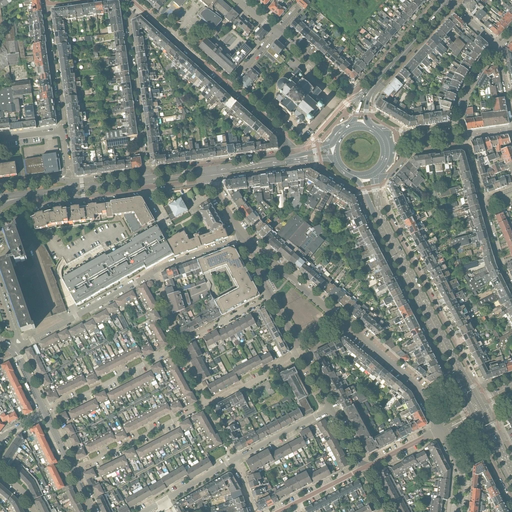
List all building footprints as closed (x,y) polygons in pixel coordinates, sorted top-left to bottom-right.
[(6,0),(5,0),(0,4),(1,7),(1,9),(9,4),(6,0)] [(160,0),(153,7),(158,11),(166,2),(165,2),(167,0),(166,0),(160,0)] [(225,18),(232,10),(220,0),(175,0),(174,2),(179,8),(186,0),(198,0),(208,8),(207,9),(206,9),(205,9),(204,9),(203,9),(202,10),(198,14),(198,15),(198,16),(198,17),(213,29),(214,29),(215,29),(220,23),(225,18)] [(274,13),(282,4),(279,2),(280,0),(275,0),(276,0),(276,1),(269,9),(274,13)] [(305,10),(310,4),(306,0),(297,0),(297,1),(296,2),(305,10)] [(414,14),(418,9),(411,3),(408,7),(404,3),(406,0),(400,0),(400,1),(403,4),(414,14)] [(418,9),(422,4),(418,0),(408,0),(411,3),(418,9)] [(476,10),(477,9),(467,0),(466,0),(463,4),(463,7),(473,16),(477,11),(476,10)] [(481,10),(481,11),(484,8),(480,5),(479,4),(478,3),(481,1),(480,0),(467,0),(477,9),(478,8),(481,10)] [(112,12),(120,11),(119,3),(117,2),(108,3),(109,9),(112,9),(112,12)] [(286,10),(287,11),(292,7),(288,3),(286,5),(284,7),(282,4),(274,13),(279,18),(286,10)] [(511,17),(511,11),(504,3),(502,5),(507,10),(505,11),(511,17)] [(90,17),(97,16),(95,4),(88,5),(90,17)] [(104,15),(104,14),(102,4),(95,4),(97,16),(104,15)] [(409,18),(414,14),(403,4),(399,9),(400,10),(409,18)] [(84,18),(90,17),(88,5),(82,6),(84,18)] [(84,18),(82,6),(75,7),(76,19),(84,18)] [(69,20),(76,19),(75,7),(68,8),(69,20)] [(507,27),(511,23),(499,12),(494,8),(493,7),(491,9),(497,15),(497,14),(500,17),(499,19),(507,27)] [(66,20),(69,20),(68,8),(61,9),(62,18),(63,19),(66,19),(66,20)] [(61,18),(62,18),(61,9),(56,10),(51,10),(52,12),(53,21),(57,20),(62,19),(61,18)] [(234,23),(238,19),(237,18),(239,16),(232,10),(225,18),(230,23),(230,22),(232,24),(233,22),(234,23)] [(405,23),(409,18),(400,10),(398,12),(397,11),(394,14),(396,15),(405,23)] [(479,22),(483,18),(486,15),(481,11),(481,10),(474,17),(479,22)] [(511,23),(511,21),(511,17),(505,11),(503,12),(501,10),(499,12),(511,23)] [(110,20),(121,18),(120,11),(112,12),(108,13),(109,20),(110,20)] [(30,20),(43,18),(42,12),(31,13),(29,13),(30,20)] [(401,28),(405,23),(396,15),(394,18),(389,13),(387,16),(390,19),(401,28)] [(504,30),(507,27),(499,19),(495,16),(493,14),(491,15),(494,17),(493,18),(498,22),(497,24),(504,30)] [(291,26),(295,30),(304,21),(306,18),(304,16),(302,18),(299,16),(291,26)] [(451,17),(462,28),(463,28),(465,25),(455,16),(452,16),(451,17)] [(461,30),(462,28),(451,17),(448,21),(455,27),(457,26),(459,28),(461,30)] [(111,27),(122,26),(121,18),(110,20),(110,22),(111,27)] [(142,30),(143,28),(148,24),(142,18),(139,18),(136,20),(142,30)] [(396,33),(401,28),(390,19),(388,21),(386,18),(383,21),(396,32),(396,33)] [(243,31),(244,32),(250,24),(244,19),(242,21),(241,20),(240,21),(238,19),(234,23),(233,22),(232,24),(229,27),(232,29),(234,31),(235,30),(233,28),(236,25),(237,26),(242,30),(242,29),(244,30),(243,31)] [(147,40),(146,37),(143,37),(143,34),(142,34),(139,34),(139,32),(140,32),(139,31),(142,30),(136,20),(132,22),(134,42),(143,41),(147,40)] [(396,33),(396,32),(383,21),(382,20),(380,23),(385,27),(383,29),(383,30),(392,38),(396,33)] [(295,30),(300,34),(311,23),(308,21),(306,23),(304,21),(295,30)] [(305,39),(316,26),(314,24),(312,21),(311,23),(300,34),(305,39)] [(462,42),(465,37),(458,30),(455,27),(448,21),(443,26),(453,35),(455,33),(458,35),(459,37),(458,39),(462,42)] [(500,34),(504,30),(497,24),(495,22),(493,24),(494,25),(493,26),(496,29),(500,34)] [(4,30),(5,43),(9,66),(21,65),(20,64),(26,63),(25,58),(24,49),(26,49),(26,46),(24,47),(23,40),(15,41),(14,28),(13,23),(8,27),(4,30)] [(31,33),(44,31),(43,24),(30,26),(31,33)] [(144,33),(147,35),(153,29),(148,24),(143,28),(145,29),(146,30),(144,32),(144,33)] [(252,33),(251,33),(255,29),(250,24),(244,32),(246,34),(245,35),(245,34),(244,35),(248,38),(248,37),(252,33)] [(500,34),(496,29),(493,26),(491,24),(487,28),(492,33),(496,36),(498,36),(500,34)] [(310,43),(315,47),(326,35),(324,33),(325,32),(322,29),(320,28),(317,25),(316,26),(305,39),(310,43)] [(112,34),(123,32),(122,26),(111,27),(112,34)] [(452,36),(453,35),(443,26),(439,30),(449,40),(450,38),(448,35),(449,33),(452,36)] [(254,42),(258,45),(262,41),(265,36),(268,33),(262,28),(260,30),(258,28),(255,32),(256,33),(254,35),(257,38),(256,39),(257,41),(256,40),(254,42)] [(149,37),(154,41),(160,34),(153,29),(147,35),(146,37),(147,40),(149,37)] [(383,47),(388,43),(381,36),(380,36),(374,30),(372,33),(376,37),(374,39),(383,47)] [(388,43),(392,38),(383,30),(381,32),(379,30),(377,32),(381,36),(388,43)] [(434,35),(442,42),(447,47),(453,53),(451,55),(457,58),(459,55),(461,52),(456,49),(457,48),(453,44),(450,41),(449,40),(439,30),(434,35)] [(56,40),(67,38),(66,32),(65,32),(55,33),(56,40)] [(112,34),(100,35),(101,38),(114,37),(115,42),(124,41),(123,32),(112,34)] [(155,46),(157,48),(165,39),(160,34),(154,41),(153,42),(152,43),(155,46)] [(466,36),(470,40),(483,53),(488,48),(488,45),(478,37),(476,40),(474,39),(471,36),(468,34),(466,36)] [(320,52),(327,43),(325,41),(326,40),(326,41),(329,38),(326,35),(315,47),(320,52)] [(430,40),(444,54),(447,51),(440,45),(442,42),(434,35),(430,40)] [(461,52),(465,46),(466,46),(469,42),(470,40),(466,36),(465,37),(462,42),(458,39),(457,39),(453,44),(457,48),(456,49),(461,52)] [(56,46),(68,44),(68,40),(70,39),(69,38),(68,38),(67,38),(56,40),(56,46)] [(379,52),(383,47),(374,39),(373,38),(369,43),(379,52)] [(162,48),(164,50),(170,44),(165,39),(157,48),(156,49),(159,52),(160,50),(162,48)] [(199,48),(207,55),(214,47),(206,39),(199,48)] [(324,56),(331,49),(332,47),(330,46),(331,45),(330,44),(332,42),(330,40),(327,43),(320,52),(324,56)] [(374,57),(379,52),(369,43),(365,40),(363,42),(367,47),(365,49),(366,50),(374,57)] [(442,56),(444,54),(430,40),(426,45),(435,54),(437,55),(438,53),(442,56)] [(479,57),(483,53),(470,40),(469,42),(466,46),(472,51),(479,57)] [(112,49),(125,47),(124,41),(115,42),(110,43),(110,46),(110,47),(107,47),(108,50),(112,49)] [(222,69),(230,76),(239,66),(249,54),(254,49),(246,41),(240,48),(241,48),(231,59),(222,69)] [(284,61),(284,59),(285,58),(280,54),(285,49),(277,41),(267,53),(269,55),(277,62),(277,61),(280,64),(281,64),(284,61)] [(9,66),(5,43),(0,45),(0,69),(1,71),(4,69),(9,66)] [(33,52),(46,50),(46,47),(47,46),(46,43),(35,45),(32,45),(33,52)] [(58,53),(71,51),(71,47),(69,47),(69,44),(68,44),(56,46),(57,49),(58,50),(58,53)] [(165,53),(168,55),(175,48),(170,44),(164,50),(166,52),(165,53)] [(222,69),(231,59),(227,55),(226,57),(222,53),(222,52),(222,51),(222,50),(216,45),(214,47),(207,55),(222,69)] [(370,62),(374,57),(366,50),(364,52),(361,49),(357,45),(355,48),(357,50),(358,51),(359,52),(362,54),(370,62)] [(421,50),(430,59),(435,63),(438,61),(436,59),(433,57),(435,54),(426,45),(421,50)] [(136,54),(145,53),(145,50),(149,49),(148,46),(146,46),(144,47),(135,48),(136,54)] [(475,63),(479,57),(472,51),(466,46),(465,46),(461,52),(462,53),(463,54),(475,63)] [(169,59),(171,61),(179,52),(175,48),(168,55),(166,57),(169,59)] [(329,60),(338,51),(335,49),(333,51),(331,49),(324,56),(329,60)] [(334,65),(341,58),(338,56),(342,52),(339,49),(338,51),(329,60),(334,65)] [(34,62),(47,60),(47,57),(48,56),(48,55),(47,54),(46,50),(33,52),(34,62)] [(428,62),(430,59),(421,50),(417,55),(429,66),(431,64),(428,62)] [(59,60),(71,58),(70,55),(72,55),(71,51),(58,53),(59,56),(58,57),(58,59),(59,60)] [(174,66),(174,67),(184,56),(179,52),(171,61),(173,64),(172,65),(174,66)] [(113,58),(108,58),(108,62),(127,60),(126,53),(113,55),(113,58)] [(366,67),(370,62),(362,54),(360,56),(359,55),(356,58),(357,59),(366,67)] [(471,68),(475,63),(463,54),(461,56),(464,59),(463,62),(471,68)] [(427,68),(429,66),(417,55),(412,60),(422,69),(425,67),(427,68)] [(178,68),(180,70),(189,61),(184,56),(174,67),(177,69),(178,68)] [(334,65),(339,69),(347,61),(348,59),(346,57),(345,58),(342,56),(341,58),(334,65)] [(60,67),(73,65),(73,61),(71,61),(71,58),(59,60),(60,61),(59,62),(59,63),(60,64),(60,67)] [(344,73),(349,68),(350,66),(353,63),(353,59),(350,63),(347,61),(339,69),(344,73)] [(362,71),(366,67),(357,59),(354,61),(356,63),(354,64),(355,65),(362,71)] [(37,69),(49,67),(48,67),(49,66),(49,64),(48,63),(47,60),(34,62),(35,66),(36,66),(37,69)] [(419,71),(422,69),(412,60),(408,65),(421,78),(424,75),(419,71)] [(468,72),(471,68),(463,62),(461,61),(460,63),(456,60),(454,63),(468,72)] [(183,77),(184,76),(194,65),(189,61),(180,70),(176,75),(178,77),(180,75),(183,77)] [(464,79),(468,72),(454,63),(453,62),(451,65),(456,68),(454,70),(452,68),(450,71),(453,73),(464,79)] [(139,73),(150,71),(149,68),(150,68),(155,67),(154,64),(147,65),(138,66),(139,73)] [(61,74),(73,72),(72,69),(74,69),(73,65),(60,67),(61,70),(60,71),(60,72),(61,73),(61,74)] [(190,80),(193,75),(199,69),(194,65),(184,76),(187,78),(186,79),(188,81),(189,82),(190,80)] [(358,76),(362,71),(355,65),(351,70),(354,73),(358,76)] [(423,79),(421,78),(408,65),(403,70),(412,78),(413,79),(415,76),(418,78),(420,81),(423,79)] [(114,74),(129,72),(128,66),(114,67),(111,68),(112,70),(112,74),(114,74)] [(38,77),(50,74),(49,74),(50,73),(50,71),(49,70),(49,67),(37,69),(35,69),(36,73),(37,73),(38,77)] [(302,73),(297,68),(292,74),(293,76),(289,81),(290,82),(289,83),(287,81),(285,80),(283,80),(281,80),(280,81),(279,82),(278,82),(277,84),(277,85),(277,87),(277,89),(278,90),(279,91),(281,93),(280,94),(279,93),(278,93),(278,94),(277,94),(276,95),(276,96),(276,97),(276,98),(276,99),(277,99),(276,99),(281,104),(279,106),(283,109),(282,110),(283,111),(284,111),(285,112),(285,113),(287,114),(288,113),(291,116),(293,115),(297,118),(296,120),(296,121),(296,122),(297,124),(298,124),(300,124),(301,124),(302,123),(303,124),(303,123),(305,125),(307,123),(310,125),(314,120),(313,119),(314,118),(314,117),(317,113),(318,113),(319,112),(320,113),(324,108),(322,107),(324,104),(322,102),(323,102),(317,97),(321,92),(315,87),(313,90),(310,88),(311,87),(310,87),(310,85),(309,84),(308,84),(307,84),(306,83),(306,84),(303,81),(305,79),(302,76),(302,75),(301,74),(302,73)] [(354,73),(351,70),(349,68),(344,73),(349,78),(351,80),(351,82),(351,83),(353,83),(354,83),(355,81),(354,80),(358,76),(354,73)] [(483,75),(490,80),(495,77),(498,74),(497,68),(496,68),(491,69),(489,72),(485,72),(483,75)] [(191,83),(193,84),(203,73),(199,69),(193,75),(195,77),(191,82),(191,83)] [(259,75),(257,73),(252,69),(245,76),(253,83),(259,75)] [(410,80),(412,78),(403,70),(399,75),(411,86),(414,83),(410,80)] [(62,80),(75,79),(75,75),(73,75),(73,72),(61,74),(62,74),(61,75),(61,77),(62,78),(62,80)] [(198,84),(200,85),(208,77),(203,73),(193,84),(196,87),(198,84)] [(461,85),(464,79),(453,73),(451,76),(448,74),(446,78),(449,79),(461,85)] [(489,87),(494,87),(495,92),(502,91),(501,83),(499,74),(498,74),(495,77),(490,80),(488,82),(489,87)] [(414,88),(411,86),(399,75),(394,80),(402,87),(402,88),(403,87),(404,89),(406,86),(411,91),(414,88)] [(491,102),(491,100),(489,87),(488,82),(490,80),(483,75),(479,81),(475,88),(478,89),(481,111),(488,109),(487,103),(491,102)] [(140,85),(152,83),(152,81),(157,80),(156,76),(140,79),(140,85)] [(253,85),(251,84),(253,83),(245,76),(239,84),(246,90),(248,88),(249,89),(253,85)] [(199,90),(202,93),(212,81),(208,77),(200,85),(200,86),(195,91),(196,92),(199,90)] [(114,79),(109,80),(110,86),(116,85),(130,83),(129,78),(114,79)] [(442,84),(458,91),(461,85),(449,79),(448,82),(442,80),(441,83),(442,84)] [(394,80),(389,86),(397,93),(402,87),(394,80)] [(12,88),(15,113),(19,113),(20,113),(19,100),(23,99),(25,99),(25,96),(32,95),(30,81),(16,83),(11,83),(12,88)] [(200,95),(204,98),(216,85),(212,81),(202,93),(200,95)] [(64,92),(76,90),(76,87),(81,87),(84,86),(84,82),(81,83),(63,85),(63,88),(63,89),(63,90),(64,91),(64,92)] [(141,90),(150,89),(154,88),(154,84),(157,84),(156,82),(152,83),(140,85),(141,90)] [(456,97),(458,91),(442,84),(441,86),(442,86),(441,91),(444,92),(456,97)] [(213,95),(215,97),(221,89),(216,85),(204,98),(207,101),(213,95)] [(381,96),(387,100),(390,96),(392,98),(397,93),(389,86),(385,91),(382,95),(381,96)] [(34,96),(52,93),(52,90),(53,89),(52,88),(51,87),(40,88),(39,88),(39,92),(38,92),(34,92),(34,93),(34,96)] [(8,114),(15,113),(12,88),(4,89),(0,91),(0,130),(5,130),(10,129),(8,114)] [(215,102),(218,105),(227,94),(221,89),(215,97),(209,104),(212,106),(215,102)] [(65,98),(77,97),(76,90),(64,92),(64,95),(64,96),(64,97),(65,98)] [(438,98),(454,103),(456,97),(444,92),(443,96),(438,94),(437,97),(438,98)] [(44,102),(53,101),(53,97),(54,96),(53,94),(52,94),(52,93),(34,96),(39,95),(40,102),(44,102)] [(154,98),(159,98),(159,94),(142,97),(143,103),(155,101),(154,98)] [(222,109),(224,107),(231,99),(227,94),(218,105),(220,107),(222,109)] [(423,127),(430,126),(426,102),(425,103),(424,95),(419,96),(421,108),(423,127)] [(387,100),(381,96),(375,106),(376,109),(379,111),(384,114),(391,103),(390,103),(390,102),(387,100)] [(66,106),(78,105),(79,104),(78,97),(77,97),(65,98),(65,99),(64,100),(64,101),(66,102),(66,106)] [(436,125),(434,109),(434,106),(433,106),(432,97),(426,97),(426,102),(430,126),(436,125)] [(439,107),(442,124),(447,123),(450,121),(451,112),(454,103),(438,98),(439,105),(439,107)] [(496,113),(506,112),(505,103),(504,98),(497,100),(491,100),(491,102),(492,105),(493,112),(493,113),(496,113)] [(222,114),(225,116),(237,103),(231,99),(224,107),(226,109),(222,114)] [(384,114),(388,117),(396,105),(398,102),(395,100),(393,104),(391,103),(384,114)] [(45,108),(54,107),(54,103),(55,102),(54,101),(53,101),(44,102),(44,104),(40,105),(40,107),(37,107),(38,109),(45,108)] [(144,109),(157,107),(157,104),(157,101),(155,101),(143,103),(144,109)] [(408,129),(410,129),(417,128),(414,109),(413,101),(409,108),(407,112),(400,124),(408,129)] [(112,111),(134,108),(133,102),(120,103),(120,107),(118,107),(114,107),(114,109),(112,109),(112,111)] [(234,118),(236,115),(242,108),(237,103),(225,116),(223,118),(226,121),(232,114),(234,116),(233,117),(234,118)] [(400,124),(407,112),(404,110),(407,105),(406,104),(405,103),(403,105),(394,120),(400,124)] [(35,121),(33,104),(32,104),(31,105),(31,107),(24,108),(26,123),(20,123),(21,130),(36,128),(35,121)] [(388,117),(394,120),(403,105),(400,104),(398,107),(396,105),(388,117)] [(67,113),(80,111),(83,111),(83,109),(80,109),(80,107),(78,108),(78,105),(66,106),(65,107),(65,109),(67,109),(67,113)] [(42,116),(55,114),(55,110),(56,109),(55,108),(54,107),(45,108),(45,111),(41,112),(41,114),(38,114),(39,116),(42,116)] [(436,125),(442,124),(439,107),(436,107),(436,109),(434,109),(436,125)] [(122,116),(134,115),(134,108),(112,111),(112,113),(116,113),(116,115),(122,114),(122,116)] [(231,125),(234,127),(248,113),(242,108),(236,115),(238,118),(232,124),(231,125)] [(417,128),(423,127),(421,108),(418,108),(414,109),(417,128)] [(467,131),(476,129),(473,118),(472,108),(467,108),(465,115),(464,120),(467,131)] [(476,129),(483,128),(481,114),(478,115),(478,118),(475,118),(475,114),(476,114),(476,108),(475,108),(473,108),(472,108),(473,118),(476,129)] [(506,112),(496,113),(493,113),(493,112),(490,112),(490,109),(488,109),(481,111),(481,114),(483,128),(493,126),(498,126),(508,125),(509,123),(508,118),(506,112)] [(68,120),(86,117),(88,117),(87,113),(85,113),(86,113),(80,114),(80,111),(67,113),(66,114),(66,116),(68,116),(68,120)] [(20,123),(19,113),(15,113),(8,114),(10,129),(10,131),(21,130),(20,123)] [(242,124),(244,127),(252,117),(248,113),(234,127),(237,130),(238,129),(242,124)] [(117,124),(135,122),(134,115),(122,116),(122,120),(116,120),(117,122),(117,124)] [(69,127),(83,125),(83,122),(87,121),(86,117),(68,120),(69,123),(68,124),(68,126),(69,126),(69,127)] [(246,135),(252,129),(258,122),(252,117),(244,127),(247,129),(243,133),(246,135)] [(253,138),(257,134),(263,127),(258,122),(252,129),(254,131),(250,135),(251,136),(252,137),(253,138)] [(70,133),(82,131),(82,129),(83,128),(83,125),(69,127),(70,130),(69,131),(69,132),(70,133)] [(259,142),(259,141),(268,131),(263,127),(257,134),(259,136),(256,140),(259,142)] [(105,132),(106,140),(129,137),(137,136),(136,128),(125,130),(105,132)] [(71,140),(84,138),(83,131),(82,131),(70,133),(70,136),(70,137),(70,139),(71,139),(71,140)] [(233,138),(232,131),(228,131),(229,144),(226,144),(228,156),(235,155),(233,138)] [(267,142),(268,141),(273,136),(268,131),(259,141),(261,143),(263,140),(267,142)] [(255,152),(254,144),(254,143),(253,143),(253,138),(249,137),(249,136),(246,135),(246,138),(248,153),(255,152)] [(266,151),(278,149),(277,139),(273,136),(268,141),(269,142),(270,145),(265,146),(266,151)] [(508,148),(511,147),(510,144),(510,142),(508,136),(500,137),(503,146),(507,145),(508,148)] [(149,146),(161,144),(163,144),(162,140),(160,141),(159,137),(148,139),(149,146)] [(235,155),(241,154),(240,144),(239,137),(233,138),(235,155)] [(492,148),(496,148),(496,147),(498,147),(496,137),(488,139),(492,148)] [(71,147),(87,145),(87,141),(85,141),(85,138),(84,138),(71,140),(71,143),(71,144),(71,147)] [(127,138),(106,140),(107,147),(128,144),(127,138)] [(241,154),(248,153),(246,138),(242,138),(243,143),(240,144),(241,154)] [(197,160),(196,151),(194,151),(192,139),(188,140),(189,143),(188,143),(189,145),(191,161),(197,160)] [(486,157),(487,157),(489,162),(496,159),(494,155),(492,148),(488,139),(481,140),(486,157)] [(197,160),(203,160),(202,150),(199,150),(198,140),(194,141),(196,151),(197,160)] [(490,166),(489,162),(487,157),(486,157),(481,140),(476,141),(481,159),(484,166),(488,165),(489,168),(491,167),(490,166)] [(479,160),(481,159),(476,141),(471,142),(474,155),(477,154),(479,160)] [(255,152),(266,151),(265,146),(261,146),(261,143),(254,144),(255,152)] [(150,156),(159,155),(160,155),(159,152),(163,152),(162,148),(161,148),(161,144),(149,146),(150,156)] [(72,154),(82,152),(84,152),(83,149),(88,148),(87,145),(71,147),(72,154)] [(503,161),(511,158),(511,147),(508,148),(501,150),(501,151),(497,153),(494,155),(496,159),(489,162),(490,166),(502,162),(503,161)] [(174,164),(172,151),(171,148),(168,148),(168,153),(165,154),(165,156),(166,165),(174,164)] [(111,172),(117,171),(115,156),(114,150),(107,151),(109,162),(111,172)] [(458,169),(467,167),(464,154),(461,152),(456,153),(457,162),(458,166),(458,169)] [(450,153),(443,154),(445,164),(446,178),(451,177),(450,172),(449,171),(449,168),(452,168),(452,167),(450,153)] [(443,154),(437,155),(430,156),(432,166),(435,166),(436,173),(436,175),(439,175),(440,178),(442,177),(442,175),(443,175),(443,172),(442,165),(445,164),(443,154)] [(27,175),(44,173),(61,170),(59,155),(42,157),(25,160),(27,175)] [(130,159),(132,169),(140,168),(141,166),(140,155),(135,155),(136,158),(130,159)] [(150,156),(151,162),(151,165),(153,166),(161,165),(166,165),(165,156),(159,157),(159,155),(150,156)] [(117,171),(126,170),(124,162),(119,162),(118,160),(118,156),(115,156),(117,171)] [(433,173),(432,166),(430,156),(424,157),(425,167),(429,167),(429,173),(433,173)] [(83,164),(90,163),(89,157),(84,158),(73,160),(74,166),(83,164)] [(426,169),(425,167),(424,157),(414,158),(413,158),(412,159),(409,163),(417,171),(420,168),(422,168),(422,170),(426,169)] [(488,170),(486,170),(487,174),(490,180),(495,179),(496,179),(494,175),(499,173),(501,172),(502,172),(509,169),(511,175),(511,174),(511,158),(503,161),(504,163),(503,163),(504,165),(503,166),(502,162),(498,163),(490,166),(491,167),(491,168),(488,170)] [(479,160),(476,161),(480,176),(487,174),(486,170),(485,169),(484,166),(481,159),(479,160)] [(104,173),(111,172),(109,162),(106,163),(105,160),(102,161),(104,173)] [(84,176),(91,175),(90,166),(90,163),(83,164),(84,176)] [(404,168),(421,184),(424,180),(421,178),(423,176),(417,171),(409,163),(404,168)] [(78,177),(84,176),(83,164),(74,166),(75,175),(78,177)] [(0,177),(17,176),(16,165),(0,167),(0,177)] [(460,176),(469,173),(467,167),(458,169),(459,171),(452,172),(453,177),(460,176)] [(417,188),(421,184),(404,168),(402,170),(400,172),(417,188)] [(310,170),(304,171),(304,182),(303,190),(307,184),(314,172),(310,170)] [(304,171),(296,172),(299,189),(300,189),(300,194),(303,194),(303,190),(304,182),(304,171)] [(286,173),(288,182),(289,187),(292,210),(300,208),(303,203),(301,202),(299,189),(296,172),(286,173)] [(306,191),(309,193),(320,175),(314,172),(307,184),(309,185),(306,191)] [(395,177),(405,186),(407,188),(410,184),(411,185),(411,187),(423,198),(426,197),(417,188),(400,172),(396,176),(395,177)] [(461,182),(471,180),(469,173),(460,176),(461,182)] [(279,191),(282,191),(280,174),(274,175),(275,185),(278,185),(279,191)] [(495,191),(490,180),(487,174),(480,176),(482,183),(485,194),(495,191)] [(267,176),(270,193),(270,194),(273,194),(273,191),(272,186),(275,185),(274,175),(267,176)] [(314,209),(321,198),(331,182),(320,175),(309,193),(303,203),(307,205),(308,205),(310,206),(309,206),(314,209)] [(267,176),(259,177),(261,194),(262,202),(271,201),(270,194),(270,193),(267,176)] [(507,186),(507,185),(504,177),(504,176),(503,177),(501,177),(497,178),(498,181),(500,189),(507,186)] [(259,177),(252,178),(253,188),(253,189),(254,195),(256,198),(258,203),(262,202),(261,194),(259,177)] [(403,188),(405,186),(395,177),(391,182),(398,188),(403,194),(406,191),(403,188)] [(242,190),(247,189),(246,179),(235,180),(237,190),(237,194),(239,193),(242,192),(242,190)] [(495,191),(500,189),(498,181),(495,182),(495,179),(490,180),(495,191)] [(237,194),(237,190),(235,180),(231,181),(225,182),(224,185),(227,192),(231,197),(237,194)] [(442,198),(452,195),(474,189),(471,180),(461,182),(463,189),(459,189),(459,186),(439,192),(440,192),(434,194),(433,191),(431,192),(431,193),(431,192),(434,200),(442,198)] [(323,209),(326,204),(337,186),(331,182),(321,198),(323,199),(317,210),(319,211),(321,212),(323,209)] [(389,191),(391,194),(398,191),(396,188),(398,188),(391,182),(387,186),(387,189),(389,191)] [(333,205),(342,189),(337,186),(326,204),(331,207),(333,205)] [(337,205),(339,207),(348,192),(342,189),(333,205),(335,206),(336,205),(337,205)] [(461,199),(475,195),(474,189),(452,195),(453,199),(461,197),(461,199)] [(398,190),(398,191),(391,194),(392,196),(391,197),(392,197),(394,200),(401,197),(402,196),(402,195),(401,194),(400,194),(398,190)] [(345,210),(348,204),(353,196),(348,192),(339,207),(342,208),(344,210),(345,210)] [(234,203),(242,198),(239,193),(237,194),(231,197),(234,203)] [(398,210),(407,205),(411,204),(408,197),(407,198),(405,195),(403,196),(402,196),(401,197),(394,200),(396,205),(398,210)] [(478,206),(477,202),(475,195),(465,198),(445,204),(448,213),(463,209),(463,210),(478,206)] [(349,208),(358,205),(355,197),(353,196),(348,204),(349,208)] [(234,203),(238,209),(248,203),(244,197),(242,198),(234,203)] [(113,218),(113,216),(124,215),(134,233),(155,221),(155,220),(154,213),(150,213),(147,208),(142,199),(140,198),(115,202),(111,202),(111,204),(108,204),(108,203),(105,203),(105,205),(106,214),(107,219),(113,218)] [(170,215),(168,216),(171,221),(188,211),(181,199),(168,206),(169,206),(166,208),(170,215)] [(200,211),(211,205),(208,201),(199,206),(199,207),(198,208),(200,211)] [(250,225),(263,213),(270,208),(266,204),(262,202),(258,203),(257,203),(260,207),(254,212),(245,219),(250,225)] [(238,209),(242,215),(250,208),(252,207),(249,203),(248,203),(238,209)] [(102,215),(106,214),(105,205),(97,206),(96,204),(88,205),(88,207),(84,208),(85,219),(90,218),(90,221),(95,220),(94,216),(102,215)] [(215,231),(222,227),(223,227),(211,205),(200,211),(199,212),(211,233),(215,231)] [(346,216),(360,211),(358,205),(349,208),(346,209),(348,212),(345,213),(346,216)] [(401,216),(413,210),(412,208),(410,209),(407,205),(398,210),(401,216)] [(466,215),(480,211),(478,206),(463,210),(460,211),(461,212),(461,213),(465,212),(466,215)] [(81,220),(85,219),(84,208),(79,208),(79,207),(71,208),(71,209),(67,210),(68,221),(73,221),(73,223),(81,222),(81,220)] [(242,215),(245,219),(254,212),(250,208),(242,215)] [(64,222),(68,221),(67,210),(62,211),(62,209),(53,210),(54,212),(48,212),(51,224),(55,223),(56,225),(64,224),(64,222)] [(404,223),(416,216),(415,213),(413,210),(401,216),(404,223)] [(494,214),(497,220),(510,214),(510,212),(507,213),(507,212),(506,213),(505,210),(502,211),(494,214)] [(351,222),(363,217),(360,211),(346,216),(346,219),(349,218),(351,222)] [(469,222),(482,218),(480,211),(466,215),(465,216),(467,222),(469,222)] [(47,225),(51,224),(48,212),(43,214),(43,213),(35,216),(35,217),(31,219),(35,230),(39,228),(40,230),(41,230),(48,227),(47,225)] [(407,229),(416,225),(427,219),(423,212),(416,216),(404,223),(407,229)] [(254,230),(263,222),(261,220),(266,216),(263,213),(250,225),(254,230)] [(498,224),(506,221),(506,219),(509,217),(511,216),(510,214),(497,220),(498,224)] [(267,244),(273,249),(300,218),(296,215),(292,218),(277,234),(267,244)] [(350,233),(367,225),(363,217),(351,222),(353,228),(349,230),(350,233)] [(273,249),(277,253),(304,222),(300,218),(273,249)] [(471,228),(483,225),(482,218),(469,222),(470,228),(471,228)] [(254,230),(259,235),(270,224),(271,223),(269,220),(264,223),(263,222),(254,230)] [(277,253),(283,257),(309,226),(304,222),(277,253)] [(146,270),(160,262),(173,255),(166,242),(157,226),(156,226),(155,223),(130,237),(130,236),(125,238),(126,239),(118,244),(118,243),(113,245),(114,246),(106,251),(105,250),(100,252),(103,256),(62,280),(77,306),(144,267),(146,270)] [(502,234),(511,230),(510,228),(511,226),(511,223),(500,229),(502,234)] [(259,235),(263,240),(272,231),(273,230),(270,228),(272,227),(270,224),(259,235)] [(32,326),(15,277),(12,268),(17,266),(16,263),(21,262),(22,263),(27,261),(25,254),(24,254),(18,237),(19,237),(20,238),(24,236),(20,226),(17,227),(16,225),(14,226),(15,228),(5,232),(14,258),(9,260),(9,259),(0,262),(0,266),(23,332),(32,329),(33,330),(35,329),(34,325),(32,326)] [(356,233),(357,236),(369,231),(367,225),(350,233),(349,233),(350,236),(356,233)] [(411,236),(423,230),(424,229),(425,228),(423,225),(421,226),(421,225),(418,227),(416,225),(407,229),(411,236)] [(473,235),(485,232),(483,225),(471,228),(472,231),(473,235)] [(283,257),(288,262),(315,231),(312,229),(309,226),(283,257)] [(312,229),(315,231),(320,235),(323,234),(320,226),(312,229)] [(192,250),(209,244),(219,240),(228,237),(225,230),(224,230),(222,227),(215,231),(211,233),(206,235),(201,237),(200,234),(194,236),(195,239),(189,241),(188,239),(184,232),(167,241),(168,242),(166,242),(173,255),(174,254),(175,257),(192,250)] [(414,242),(425,236),(426,236),(425,235),(425,234),(423,230),(411,236),(414,242)] [(263,240),(267,244),(277,234),(275,232),(274,233),(272,231),(263,240)] [(288,262),(294,266),(320,235),(315,231),(288,262)] [(356,242),(357,244),(372,237),(369,231),(357,236),(359,240),(356,242)] [(476,243),(480,242),(488,240),(485,232),(473,235),(450,241),(453,250),(476,243)] [(299,271),(308,261),(325,240),(320,235),(294,266),(299,271)] [(417,247),(427,242),(425,239),(427,239),(425,236),(414,242),(417,247)] [(362,245),(364,249),(375,243),(372,237),(357,244),(356,245),(357,248),(362,245)] [(420,254),(432,247),(431,245),(437,241),(435,238),(427,242),(417,247),(420,254)] [(480,248),(489,245),(488,240),(480,242),(476,243),(477,245),(477,248),(480,248)] [(365,252),(361,254),(362,257),(378,249),(375,243),(364,249),(365,252)] [(482,253),(491,251),(489,245),(480,248),(481,250),(482,253)] [(424,261),(432,256),(438,253),(436,250),(434,246),(432,247),(420,254),(424,261)] [(236,309),(240,306),(245,304),(247,303),(255,299),(260,296),(257,291),(253,283),(253,282),(250,278),(248,273),(245,269),(243,264),(240,259),(240,258),(236,251),(234,247),(229,248),(221,251),(219,252),(213,254),(207,256),(202,258),(197,260),(202,275),(203,276),(208,274),(213,272),(219,270),(225,267),(226,267),(228,272),(231,276),(233,281),(236,286),(237,289),(233,292),(228,294),(223,296),(219,299),(214,301),(219,310),(222,316),(226,314),(227,314),(231,311),(236,309)] [(369,257),(370,260),(381,255),(378,249),(362,257),(360,259),(361,261),(369,257)] [(493,257),(491,251),(482,253),(483,256),(481,257),(482,260),(493,257)] [(427,267),(443,259),(444,258),(441,254),(437,257),(438,257),(436,258),(434,259),(432,256),(424,261),(427,267)] [(367,269),(370,268),(384,261),(381,255),(370,260),(372,263),(368,265),(366,267),(367,269)] [(334,263),(337,266),(343,259),(339,256),(334,263)] [(459,266),(461,271),(468,269),(478,266),(478,264),(484,263),(485,268),(495,264),(493,257),(482,260),(477,261),(459,266)] [(430,273),(441,267),(440,265),(445,262),(443,259),(427,267),(430,273)] [(197,277),(202,275),(197,260),(192,262),(197,275),(197,277)] [(299,271),(303,274),(312,264),(308,261),(299,271)] [(377,267),(378,270),(387,266),(384,261),(370,268),(371,270),(377,267)] [(194,276),(197,275),(192,262),(187,264),(190,272),(192,272),(194,276)] [(192,276),(190,272),(187,264),(183,266),(186,274),(187,278),(188,277),(192,276)] [(307,278),(312,271),(316,267),(312,264),(303,274),(307,278)] [(465,281),(467,285),(498,270),(495,264),(485,268),(480,270),(481,273),(478,275),(465,281)] [(434,280),(446,273),(444,271),(447,269),(445,265),(441,267),(430,273),(434,280)] [(182,276),(186,274),(183,266),(176,268),(180,279),(183,278),(182,276)] [(374,276),(375,279),(390,272),(387,266),(378,270),(374,272),(375,275),(374,276)] [(175,281),(180,279),(176,268),(171,270),(175,281)] [(307,278),(311,281),(320,271),(318,269),(314,273),(312,271),(307,278)] [(172,287),(175,286),(173,282),(175,281),(171,270),(167,272),(172,287)] [(472,293),(488,284),(488,283),(492,281),(501,277),(498,270),(467,285),(472,293)] [(311,281),(315,285),(323,275),(321,274),(322,272),(320,271),(311,281)] [(169,288),(172,287),(167,272),(161,273),(164,282),(166,281),(169,288)] [(375,279),(378,284),(392,276),(390,272),(375,279)] [(437,287),(447,281),(448,281),(446,278),(450,276),(448,272),(446,273),(434,280),(437,287)] [(315,285),(319,288),(327,278),(325,276),(323,275),(315,285)] [(396,284),(396,283),(392,276),(378,284),(375,285),(379,292),(396,284)] [(501,277),(492,281),(492,283),(491,284),(492,285),(491,286),(492,288),(493,287),(503,283),(501,277)] [(323,291),(331,282),(327,278),(319,288),(323,291)] [(328,296),(329,294),(335,287),(341,281),(339,279),(335,284),(335,283),(333,285),(331,282),(323,291),(326,294),(328,296)] [(437,287),(440,293),(458,284),(456,280),(448,283),(447,281),(437,287)] [(139,294),(148,289),(152,286),(153,284),(152,282),(150,282),(138,288),(138,289),(136,291),(138,295),(139,294)] [(503,283),(493,287),(495,290),(496,290),(497,293),(506,288),(503,283)] [(379,293),(376,294),(378,297),(381,296),(382,296),(383,294),(386,293),(387,295),(399,289),(396,284),(379,292),(379,293)] [(443,298),(453,293),(452,291),(459,287),(458,284),(440,293),(443,298)] [(334,299),(340,291),(341,290),(344,287),(342,285),(339,288),(338,289),(335,287),(329,294),(332,297),(334,299)] [(167,295),(174,293),(174,291),(172,287),(169,288),(166,289),(167,295)] [(506,288),(497,293),(477,303),(480,310),(482,308),(498,300),(509,294),(506,288)] [(139,294),(142,298),(150,293),(148,289),(139,294)] [(384,304),(396,298),(402,295),(399,289),(387,295),(389,297),(383,301),(384,304)] [(136,298),(133,291),(128,294),(133,302),(137,300),(136,298)] [(339,303),(346,295),(344,293),(343,294),(340,291),(334,299),(337,301),(337,302),(339,303)] [(443,298),(446,305),(465,295),(464,295),(462,291),(454,295),(453,293),(443,298)] [(173,315),(177,314),(181,311),(183,309),(185,309),(184,308),(183,308),(183,306),(184,306),(183,302),(182,302),(181,300),(182,300),(181,295),(180,296),(179,294),(181,294),(180,293),(178,292),(174,293),(167,295),(173,315)] [(142,298),(144,303),(153,298),(150,293),(142,298)] [(344,308),(344,307),(350,300),(351,299),(349,297),(351,296),(348,293),(346,295),(339,303),(342,306),(344,308)] [(129,305),(133,302),(128,294),(124,296),(129,305)] [(498,300),(500,306),(511,300),(511,299),(509,294),(498,300)] [(222,316),(219,310),(214,301),(211,295),(206,298),(208,302),(209,304),(217,319),(222,316)] [(393,306),(396,305),(405,300),(402,295),(396,298),(384,304),(386,306),(392,303),(393,306)] [(449,310),(460,305),(459,302),(466,298),(465,295),(446,305),(449,310)] [(124,307),(129,305),(124,296),(120,298),(124,307)] [(120,310),(124,307),(120,298),(115,301),(119,307),(120,310)] [(144,303),(146,307),(155,302),(153,298),(144,303)] [(349,312),(355,304),(356,303),(354,301),(353,302),(350,300),(344,307),(347,310),(349,312)] [(396,311),(407,306),(405,300),(396,305),(393,306),(394,308),(388,311),(390,314),(396,311)] [(501,313),(511,307),(511,300),(505,304),(504,305),(505,308),(501,310),(502,312),(501,312),(501,313)] [(149,311),(154,308),(157,306),(155,302),(146,307),(149,311)] [(115,314),(120,312),(115,303),(111,306),(115,314)] [(213,321),(217,319),(209,304),(207,305),(208,309),(207,310),(213,321)] [(354,316),(360,309),(361,308),(359,306),(358,306),(355,304),(349,312),(352,314),(354,316)] [(449,310),(453,317),(468,309),(467,307),(466,305),(462,307),(460,305),(449,310)] [(111,317),(115,314),(111,306),(106,308),(111,317)] [(208,323),(213,321),(207,310),(205,311),(203,306),(200,308),(202,312),(208,323)] [(396,311),(398,317),(410,311),(407,306),(396,311)] [(260,316),(268,312),(266,308),(264,307),(257,311),(260,316)] [(506,314),(508,317),(511,314),(511,307),(501,313),(500,314),(502,317),(506,314)] [(356,320),(358,321),(365,313),(363,311),(362,311),(360,309),(354,316),(353,316),(356,319),(356,320)] [(456,324),(467,317),(466,314),(470,313),(469,311),(468,309),(453,317),(456,324)] [(110,317),(106,310),(102,313),(107,322),(111,319),(110,317)] [(149,319),(158,314),(155,310),(149,314),(147,315),(149,319)] [(359,322),(364,327),(374,313),(372,311),(368,316),(365,314),(359,322)] [(395,325),(402,322),(413,316),(410,311),(398,317),(400,319),(394,322),(395,325)] [(204,326),(208,323),(202,312),(198,314),(198,315),(204,326)] [(263,321),(271,317),(268,312),(260,316),(263,321)] [(102,324),(107,322),(102,313),(98,315),(102,324)] [(369,331),(378,322),(375,319),(377,316),(378,315),(375,313),(374,313),(364,327),(369,331)] [(151,324),(156,321),(160,319),(158,314),(149,319),(151,323),(151,324)] [(250,327),(256,324),(251,314),(243,318),(248,328),(250,331),(251,330),(250,327)] [(98,326),(102,324),(98,315),(93,318),(98,326)] [(199,328),(204,326),(198,315),(194,317),(199,328)] [(397,329),(398,331),(416,322),(413,316),(402,322),(403,325),(399,327),(400,328),(397,329)] [(195,330),(199,328),(194,317),(190,320),(195,330)] [(266,326),(274,322),(271,317),(263,321),(266,326)] [(459,330),(470,324),(468,321),(470,320),(468,317),(467,317),(456,324),(459,330)] [(243,331),(248,328),(243,318),(236,322),(242,332),(243,334),(245,334),(243,331)] [(375,336),(384,331),(380,327),(385,321),(383,318),(379,319),(378,322),(369,331),(375,336)] [(98,329),(96,326),(93,320),(88,322),(93,331),(98,329)] [(191,333),(195,330),(190,320),(185,322),(191,333)] [(147,326),(150,330),(158,326),(156,321),(151,324),(147,326)] [(187,335),(191,333),(185,322),(183,323),(182,322),(181,321),(180,321),(181,324),(187,335)] [(89,334),(93,331),(88,322),(84,325),(89,334)] [(237,334),(242,332),(236,322),(230,325),(235,335),(236,338),(238,337),(237,334)] [(267,329),(268,331),(276,327),(274,322),(266,326),(262,328),(263,332),(267,329)] [(406,331),(408,334),(419,328),(416,322),(398,331),(399,333),(401,331),(402,333),(406,331)] [(78,326),(83,335),(83,337),(84,336),(83,335),(87,333),(86,330),(82,324),(78,326)] [(187,335),(181,324),(177,326),(181,338),(187,335)] [(463,336),(473,331),(471,326),(471,325),(471,324),(470,324),(459,330),(463,336)] [(230,338),(235,335),(230,325),(223,329),(228,339),(230,342),(231,341),(230,338)] [(78,337),(83,335),(78,326),(73,328),(78,337)] [(152,335),(161,330),(158,326),(150,330),(152,335)] [(265,339),(267,338),(279,332),(276,327),(268,331),(269,333),(263,336),(265,339)] [(79,339),(78,337),(73,328),(69,331),(72,337),(75,341),(74,340),(78,337),(79,339)] [(411,336),(413,338),(422,333),(419,328),(408,334),(404,335),(406,339),(411,336)] [(223,341),(228,339),(223,329),(217,332),(216,330),(216,331),(221,341),(223,345),(225,344),(223,341)] [(72,339),(70,336),(67,330),(62,332),(67,341),(72,339)] [(152,335),(154,339),(163,334),(161,330),(152,335)] [(465,342),(477,336),(476,334),(477,333),(475,330),(473,331),(463,336),(465,342)] [(216,343),(221,341),(216,331),(209,334),(214,344),(216,347),(217,346),(216,343)] [(509,337),(511,335),(511,331),(499,338),(498,336),(495,338),(500,348),(511,342),(509,337)] [(63,344),(67,341),(62,332),(58,335),(63,344)] [(273,339),(274,341),(282,337),(279,332),(267,338),(268,341),(273,339)] [(406,344),(407,347),(424,339),(422,333),(413,338),(414,340),(412,341),(406,344)] [(61,342),(60,340),(56,334),(52,336),(57,345),(61,342)] [(157,343),(165,338),(163,334),(154,339),(157,343)] [(209,347),(214,344),(209,334),(203,338),(208,347),(207,348),(209,351),(211,350),(209,347)] [(52,347),(57,345),(52,336),(47,338),(52,347)] [(477,344),(480,343),(478,339),(479,339),(479,338),(478,336),(477,336),(465,342),(469,348),(477,344)] [(276,346),(284,342),(282,337),(274,341),(276,346)] [(48,349),(52,347),(47,338),(43,341),(48,349)] [(156,347),(158,350),(169,344),(165,338),(157,343),(158,346),(156,347)] [(344,351),(346,355),(355,345),(346,338),(345,338),(344,351)] [(414,348),(415,350),(427,344),(424,339),(407,347),(409,350),(414,348)] [(346,355),(344,351),(339,340),(333,343),(337,351),(340,350),(344,356),(346,355)] [(43,352),(48,349),(43,341),(39,343),(42,350),(43,352)] [(189,353),(199,348),(196,344),(199,342),(198,341),(196,342),(186,347),(189,353)] [(279,351),(287,347),(284,342),(276,346),(279,351)] [(149,355),(154,352),(149,343),(145,346),(149,355)] [(327,346),(334,360),(335,361),(336,360),(336,359),(337,358),(335,353),(337,351),(333,343),(327,346)] [(472,355),(483,349),(482,346),(480,343),(477,344),(469,348),(472,355)] [(415,357),(418,355),(430,349),(427,344),(415,350),(416,352),(413,354),(415,357)] [(137,357),(142,354),(137,345),(133,348),(137,357)] [(352,353),(354,355),(359,349),(355,345),(346,355),(348,357),(348,358),(352,353)] [(395,347),(390,349),(395,354),(396,353),(401,351),(398,345),(395,347)] [(145,357),(149,355),(145,346),(140,348),(145,357)] [(332,362),(334,360),(327,346),(321,349),(324,353),(326,357),(328,356),(332,362)] [(27,355),(36,351),(34,347),(25,351),(27,355)] [(193,360),(202,355),(200,350),(202,348),(202,347),(199,348),(189,353),(193,360)] [(279,351),(282,357),(289,353),(289,351),(287,347),(279,351)] [(133,359),(137,357),(133,348),(128,350),(133,359)] [(327,359),(326,357),(324,353),(321,349),(315,353),(314,355),(315,358),(318,363),(327,359)] [(355,363),(357,361),(364,353),(359,349),(354,355),(356,357),(353,361),(351,363),(354,365),(355,363)] [(416,359),(418,362),(433,355),(430,349),(418,355),(419,357),(416,359)] [(475,361),(486,355),(483,349),(472,355),(475,361)] [(129,361),(133,359),(128,350),(124,352),(129,361)] [(29,360),(31,359),(38,355),(36,351),(27,355),(29,360)] [(124,363),(129,361),(124,352),(119,354),(124,363)] [(194,367),(204,362),(201,358),(206,355),(205,353),(202,355),(193,360),(191,361),(194,367)] [(268,364),(274,361),(269,353),(264,356),(268,364)] [(359,364),(361,366),(369,357),(364,353),(357,361),(358,363),(359,364)] [(33,363),(42,359),(40,354),(38,355),(31,359),(33,363)] [(116,368),(120,366),(115,357),(113,354),(109,356),(111,359),(116,368)] [(120,366),(124,363),(119,354),(115,357),(120,366)] [(165,360),(167,365),(176,360),(174,355),(165,360)] [(420,368),(426,364),(435,360),(433,355),(418,362),(417,363),(410,366),(415,370),(420,368)] [(478,367),(484,364),(490,361),(486,355),(475,361),(478,367)] [(257,367),(262,364),(261,362),(259,358),(258,356),(253,359),(257,367)] [(263,366),(268,364),(264,356),(259,358),(261,362),(262,364),(263,366)] [(495,359),(497,365),(500,376),(507,373),(503,361),(502,356),(495,358),(495,359)] [(369,357),(361,366),(366,370),(374,361),(369,357)] [(107,372),(111,370),(106,361),(105,358),(101,361),(102,363),(107,372)] [(33,363),(35,367),(44,363),(42,359),(33,363)] [(111,370),(116,368),(111,359),(106,361),(111,370)] [(252,370),(257,367),(253,359),(248,362),(252,370)] [(320,367),(322,371),(331,366),(329,362),(328,363),(327,359),(318,363),(320,367)] [(507,373),(511,371),(511,363),(511,359),(503,361),(507,373)] [(170,369),(176,366),(178,364),(176,360),(167,365),(170,369)] [(425,373),(429,370),(438,366),(435,360),(426,364),(424,366),(420,368),(425,373)] [(197,374),(207,369),(205,364),(207,363),(207,361),(204,362),(194,367),(197,374)] [(368,373),(370,375),(379,365),(374,361),(366,370),(369,372),(368,373)] [(1,369),(2,370),(11,366),(9,362),(1,366),(2,368),(1,369)] [(247,372),(252,370),(248,362),(242,364),(247,372)] [(38,372),(47,368),(44,363),(35,367),(38,372)] [(102,375),(107,372),(102,363),(98,366),(102,375)] [(155,365),(160,374),(164,372),(162,367),(161,365),(160,363),(155,365)] [(325,376),(340,368),(339,366),(338,367),(336,363),(331,366),(322,371),(325,376)] [(242,375),(247,372),(242,364),(238,367),(242,375)] [(482,375),(488,372),(484,364),(478,367),(482,375)] [(155,377),(160,374),(155,365),(151,368),(155,377)] [(376,378),(378,376),(383,370),(379,365),(370,375),(373,377),(373,376),(376,378)] [(500,376),(497,365),(489,367),(490,371),(492,378),(500,376)] [(4,375),(13,371),(14,371),(11,366),(2,370),(4,375)] [(98,377),(102,375),(98,366),(93,368),(94,370),(95,370),(98,377)] [(170,375),(179,371),(176,366),(168,371),(170,375)] [(430,383),(439,379),(442,377),(443,375),(441,371),(438,366),(429,370),(432,376),(425,379),(430,383)] [(237,378),(242,375),(238,367),(232,370),(234,372),(237,378)] [(40,376),(46,373),(49,372),(47,368),(38,372),(40,376)] [(201,382),(211,377),(208,371),(211,369),(210,368),(207,369),(197,374),(201,382)] [(288,371),(288,370),(280,375),(284,383),(287,381),(298,401),(305,397),(309,396),(297,374),(298,374),(294,368),(288,371)] [(328,382),(338,377),(344,374),(342,370),(341,371),(340,368),(325,376),(328,382)] [(422,376),(425,373),(420,368),(415,370),(422,376)] [(382,382),(383,380),(388,374),(383,370),(378,376),(380,378),(377,381),(378,382),(380,383),(382,382)] [(6,380),(15,376),(13,371),(4,375),(6,380)] [(170,375),(172,380),(181,375),(179,371),(170,375)] [(485,380),(492,378),(490,371),(488,372),(482,375),(483,376),(483,378),(485,380)] [(98,381),(97,378),(95,375),(94,372),(89,374),(94,383),(98,381)] [(154,378),(155,378),(151,372),(147,374),(151,383),(156,381),(154,378)] [(226,389),(233,385),(228,375),(227,372),(225,373),(226,376),(221,378),(220,376),(219,376),(226,389)] [(228,375),(233,385),(239,381),(237,378),(234,372),(228,375)] [(43,382),(51,378),(49,374),(40,378),(43,382)] [(82,385),(86,383),(83,376),(82,374),(78,376),(82,385)] [(89,385),(94,383),(89,374),(85,376),(86,379),(89,385)] [(147,385),(151,383),(147,374),(142,376),(147,385)] [(382,385),(385,387),(393,378),(388,374),(383,380),(385,382),(382,385)] [(172,380),(175,384),(183,380),(181,375),(172,380)] [(8,385),(17,380),(15,376),(6,380),(8,385)] [(77,387),(82,385),(78,376),(73,378),(77,387)] [(143,388),(147,385),(142,376),(138,379),(143,388)] [(219,392),(226,389),(219,376),(218,376),(220,379),(215,382),(213,379),(212,380),(219,392)] [(331,388),(341,383),(339,380),(340,380),(338,378),(338,377),(328,382),(331,388)] [(46,387),(50,385),(52,384),(51,384),(54,383),(51,378),(43,382),(45,387),(46,387)] [(73,389),(77,387),(73,378),(69,380),(73,389)] [(390,386),(392,388),(397,382),(393,378),(385,387),(382,390),(387,394),(390,390),(388,388),(390,386)] [(139,390),(143,388),(138,379),(134,381),(139,390)] [(10,389),(11,389),(19,385),(17,380),(8,385),(10,389)] [(69,392),(73,389),(69,380),(64,383),(69,392)] [(177,389),(186,384),(183,380),(175,384),(177,389)] [(207,381),(205,381),(207,385),(207,386),(212,396),(219,392),(212,380),(213,383),(209,385),(207,381)] [(334,393),(343,389),(348,386),(347,383),(345,380),(341,383),(331,388),(334,393)] [(134,392),(139,390),(134,381),(129,383),(134,392)] [(394,395),(396,393),(403,386),(397,382),(392,388),(394,390),(392,393),(394,395)] [(64,394),(69,392),(64,383),(60,385),(64,394)] [(130,394),(134,392),(129,383),(125,385),(130,394)] [(22,389),(20,384),(19,385),(11,389),(13,393),(22,389)] [(177,389),(180,393),(188,388),(186,384),(177,389)] [(47,398),(50,403),(52,404),(53,403),(54,401),(59,399),(56,393),(57,393),(55,390),(51,392),(50,389),(49,389),(51,388),(50,385),(46,387),(47,390),(44,391),(47,398)] [(60,396),(64,394),(60,385),(55,387),(56,389),(60,396)] [(125,397),(130,394),(125,385),(121,388),(125,397)] [(337,399),(355,390),(360,387),(360,386),(359,385),(353,387),(344,391),(343,389),(334,393),(337,399)] [(397,400),(398,401),(401,397),(407,390),(403,386),(396,393),(394,395),(385,406),(388,409),(389,409),(397,400)] [(121,399),(125,397),(121,388),(116,390),(121,399)] [(182,397),(191,393),(188,388),(180,393),(182,397)] [(12,394),(14,398),(24,394),(22,389),(13,393),(12,394)] [(117,401),(121,399),(116,390),(112,392),(117,401)] [(340,405),(354,397),(353,395),(356,393),(355,390),(337,399),(340,405)] [(407,390),(401,397),(402,398),(403,400),(401,401),(403,405),(405,404),(414,399),(411,393),(407,390)] [(107,398),(108,398),(104,391),(100,394),(104,403),(109,401),(107,398)] [(112,404),(117,401),(112,392),(107,395),(112,404)] [(247,418),(257,413),(254,408),(250,410),(247,404),(246,402),(241,392),(235,395),(242,407),(245,414),(247,418)] [(340,405),(343,410),(366,398),(363,392),(354,397),(340,405)] [(186,402),(194,397),(192,393),(183,398),(186,402)] [(17,403),(26,398),(24,394),(14,398),(17,403)] [(100,405),(104,403),(100,394),(95,396),(100,405)] [(239,409),(242,407),(235,395),(231,397),(235,406),(236,408),(238,407),(239,409)] [(285,398),(281,400),(283,403),(287,400),(290,406),(293,405),(295,404),(295,402),(293,403),(292,403),(289,396),(285,398)] [(186,402),(188,407),(197,402),(194,397),(186,402)] [(226,400),(231,408),(235,406),(231,397),(226,400)] [(313,412),(305,397),(298,401),(295,402),(295,404),(296,405),(299,409),(301,408),(305,417),(313,412)] [(346,416),(358,411),(365,407),(363,404),(356,407),(356,406),(367,400),(374,408),(376,407),(368,397),(367,397),(366,398),(343,410),(346,416)] [(19,407),(22,406),(28,403),(26,398),(17,403),(19,407)] [(408,410),(417,405),(414,399),(405,404),(408,410)] [(100,409),(99,406),(95,400),(91,402),(95,411),(100,409)] [(183,409),(182,408),(180,405),(179,402),(178,400),(174,403),(178,411),(183,409)] [(222,402),(228,413),(230,412),(231,413),(233,412),(231,408),(226,400),(222,402)] [(23,411),(31,407),(29,402),(28,403),(22,406),(24,410),(22,411),(23,411)] [(91,413),(95,411),(91,402),(87,404),(91,413)] [(166,413),(171,411),(166,402),(162,404),(166,413)] [(224,415),(228,413),(222,402),(218,404),(224,415)] [(174,414),(178,411),(174,403),(169,405),(174,414)] [(86,415),(91,413),(87,404),(82,406),(86,415)] [(162,415),(166,413),(162,404),(157,406),(162,415)] [(220,414),(221,417),(224,415),(218,404),(215,406),(214,408),(218,415),(220,414)] [(408,410),(399,414),(401,418),(409,413),(410,416),(411,415),(420,411),(417,405),(408,410)] [(82,418),(86,415),(82,406),(78,409),(82,418)] [(158,418),(162,415),(157,406),(153,409),(158,418)] [(31,407),(23,411),(25,416),(33,412),(31,407)] [(293,412),(298,421),(303,418),(299,409),(298,408),(297,409),(298,410),(293,412)] [(78,420),(82,418),(78,409),(73,411),(78,420)] [(153,420),(158,418),(153,409),(149,411),(153,420)] [(9,412),(14,421),(18,419),(15,412),(14,410),(9,412)] [(73,422),(78,420),(73,411),(69,413),(72,420),(73,422)] [(149,422),(153,420),(149,411),(144,413),(149,422)] [(346,416),(349,422),(361,416),(358,411),(346,416)] [(420,411),(411,415),(414,422),(423,417),(420,411)] [(9,423),(14,421),(9,412),(5,414),(7,420),(9,423)] [(61,414),(65,423),(70,421),(65,412),(61,414)] [(196,424),(197,423),(206,418),(203,412),(192,418),(193,420),(194,421),(196,424)] [(292,423),(298,421),(293,412),(288,415),(292,423)] [(144,424),(149,422),(144,413),(140,416),(144,424)] [(60,425),(65,423),(61,414),(56,417),(60,425)] [(287,426),(292,423),(288,415),(282,418),(287,426)] [(140,427),(144,424),(140,416),(135,418),(140,427)] [(349,422),(352,427),(364,421),(361,416),(349,422)] [(414,422),(418,430),(426,426),(427,424),(423,417),(414,422)] [(136,429),(140,427),(135,418),(131,420),(136,429)] [(197,423),(200,427),(208,423),(206,418),(197,423)] [(281,429),(287,426),(282,418),(277,421),(281,429)] [(401,439),(407,436),(402,425),(398,418),(392,421),(393,422),(396,427),(398,431),(401,439)] [(132,431),(136,429),(131,420),(127,422),(132,431)] [(192,426),(188,420),(184,422),(189,431),(193,429),(192,426)] [(318,429),(327,424),(324,420),(316,424),(318,429)] [(413,433),(418,430),(414,422),(409,420),(407,421),(408,425),(409,424),(409,425),(413,433)] [(276,432),(281,429),(277,421),(271,424),(276,432)] [(355,433),(367,427),(364,421),(352,427),(355,433)] [(127,434),(132,431),(127,422),(122,425),(127,434)] [(184,433),(189,431),(184,422),(180,424),(183,431),(184,433)] [(66,432),(75,428),(73,423),(64,428),(66,432)] [(200,427),(202,431),(211,427),(208,423),(200,427)] [(229,435),(239,429),(237,425),(238,424),(238,423),(237,423),(226,429),(229,435)] [(409,424),(408,425),(406,426),(405,423),(402,425),(407,436),(413,433),(409,425),(409,424)] [(270,435),(276,432),(271,424),(266,427),(270,435)] [(321,434),(322,434),(329,429),(327,424),(318,429),(321,434)] [(33,436),(42,431),(39,425),(28,430),(31,437),(33,436)] [(202,432),(204,436),(213,431),(211,427),(202,431),(202,432)] [(265,438),(270,435),(266,427),(260,430),(265,438)] [(358,439),(370,432),(367,427),(355,433),(358,439)] [(398,431),(396,427),(391,429),(396,439),(397,441),(401,439),(398,431)] [(69,437),(75,433),(75,434),(79,432),(79,431),(77,431),(75,428),(66,432),(69,437)] [(304,431),(309,439),(313,437),(312,435),(312,434),(311,433),(309,428),(304,431)] [(127,438),(127,437),(124,431),(123,429),(118,431),(123,440),(127,438)] [(183,435),(184,435),(180,429),(176,431),(180,440),(185,438),(183,435)] [(238,438),(237,437),(236,434),(240,431),(239,429),(229,435),(231,440),(234,438),(235,439),(238,438)] [(324,438),(333,433),(330,429),(329,429),(322,434),(324,438)] [(397,441),(396,439),(391,429),(384,433),(390,444),(397,441)] [(254,444),(259,441),(255,433),(254,432),(253,430),(248,433),(254,444)] [(259,441),(265,438),(260,430),(255,433),(259,441)] [(35,440),(44,436),(42,431),(33,436),(35,440)] [(115,440),(115,439),(111,431),(106,433),(111,442),(115,440)] [(118,442),(123,440),(118,431),(114,433),(115,436),(118,442)] [(176,442),(180,440),(176,431),(171,433),(176,442)] [(207,440),(208,439),(215,435),(213,431),(204,436),(207,440)] [(304,442),(309,439),(304,431),(299,433),(302,437),(304,442)] [(363,444),(368,441),(373,439),(370,432),(358,439),(361,444),(362,443),(363,444)] [(71,443),(80,438),(79,435),(80,434),(80,433),(69,438),(71,443)] [(106,444),(111,442),(106,433),(102,435),(106,444)] [(172,444),(176,442),(171,433),(167,436),(172,444)] [(254,444),(248,433),(243,436),(244,437),(249,447),(254,444)] [(327,443),(335,438),(333,433),(324,438),(327,443)] [(385,447),(390,444),(384,433),(379,436),(385,447)] [(23,442),(25,441),(21,434),(18,436),(16,439),(22,443),(23,442)] [(97,448),(102,446),(97,437),(96,435),(92,437),(93,439),(93,440),(97,448)] [(102,446),(106,444),(102,435),(97,437),(102,446)] [(211,444),(219,439),(217,435),(215,435),(208,439),(211,444)] [(37,445),(46,440),(44,436),(35,440),(34,440),(37,445)] [(167,447),(172,444),(167,436),(163,438),(167,447)] [(244,449),(249,447),(244,437),(241,439),(239,436),(237,437),(238,438),(244,449)] [(379,450),(385,447),(379,436),(373,439),(378,449),(379,449),(379,450)] [(297,440),(302,448),(307,446),(304,442),(302,437),(297,440)] [(74,447),(80,444),(83,443),(80,438),(71,443),(74,447)] [(163,449),(167,447),(163,438),(158,440),(163,449)] [(239,452),(244,449),(238,438),(235,439),(234,438),(231,440),(237,451),(239,452)] [(327,443),(329,447),(338,442),(335,438),(327,443)] [(13,444),(19,448),(20,445),(21,446),(23,444),(22,443),(16,439),(13,444)] [(213,448),(222,444),(219,439),(211,444),(213,448)] [(378,449),(373,439),(368,441),(374,452),(378,450),(378,449)] [(39,449),(48,445),(46,440),(37,445),(39,449)] [(93,450),(97,448),(93,440),(89,442),(93,450)] [(159,451),(163,449),(158,440),(154,442),(159,451)] [(297,451),(302,448),(297,440),(293,442),(297,451)] [(368,455),(374,452),(368,441),(363,444),(368,455)] [(89,453),(93,450),(89,442),(84,444),(85,446),(89,453)] [(154,453),(159,451),(154,442),(150,445),(154,453)] [(293,453),(297,451),(293,442),(288,445),(293,453)] [(331,452),(340,447),(338,442),(329,447),(331,452)] [(10,448),(17,452),(18,451),(17,450),(19,448),(13,444),(10,448)] [(41,454),(50,449),(48,445),(39,449),(41,454)] [(150,456),(154,453),(150,445),(145,447),(150,456)] [(288,456),(293,453),(288,445),(284,447),(288,456)] [(431,455),(440,451),(440,450),(438,446),(437,446),(437,447),(434,449),(433,448),(432,448),(428,450),(431,455)] [(86,456),(85,454),(83,449),(82,447),(77,449),(82,458),(86,456)] [(145,458),(150,456),(145,447),(141,449),(145,458)] [(284,458),(288,456),(284,447),(279,449),(284,458)] [(331,452),(334,456),(342,451),(340,447),(331,452)] [(19,453),(17,452),(10,448),(7,452),(16,457),(19,453)] [(136,455),(133,448),(128,451),(133,460),(137,458),(136,455)] [(41,454),(43,458),(52,454),(50,449),(41,454)] [(77,460),(82,458),(77,449),(73,451),(77,460)] [(140,460),(145,458),(141,449),(136,451),(140,458),(140,460)] [(279,460),(284,458),(279,449),(275,452),(279,460)] [(251,473),(254,472),(258,470),(274,461),(270,454),(268,450),(245,462),(250,471),(247,472),(245,473),(247,477),(248,477),(248,474),(251,473)] [(128,462),(133,460),(128,451),(124,453),(128,462)] [(336,460),(344,457),(345,456),(342,451),(334,456),(336,460)] [(431,455),(430,455),(433,460),(442,455),(440,451),(431,455)] [(13,462),(16,457),(7,452),(4,456),(13,462)] [(275,463),(279,460),(275,452),(270,454),(274,461),(275,463)] [(427,463),(429,462),(426,455),(424,452),(420,454),(426,467),(428,465),(427,463)] [(43,464),(45,463),(54,458),(52,454),(43,458),(40,459),(43,464)] [(424,468),(426,467),(420,454),(415,456),(420,467),(421,467),(420,466),(422,465),(424,468)] [(433,461),(435,465),(445,460),(443,457),(442,455),(433,460),(429,462),(430,463),(433,461)] [(10,466),(13,462),(4,456),(2,460),(8,464),(10,466)] [(413,471),(420,467),(415,456),(414,457),(413,456),(406,460),(410,469),(412,468),(413,471)] [(127,463),(128,463),(124,457),(120,459),(124,468),(129,466),(127,463)] [(338,466),(346,461),(344,457),(336,460),(335,461),(338,466)] [(54,458),(45,463),(48,468),(54,465),(57,463),(55,458),(54,458)] [(204,461),(208,469),(213,466),(208,458),(204,461)] [(120,470),(124,468),(120,459),(115,461),(120,470)] [(417,478),(413,471),(412,468),(410,469),(406,460),(401,462),(402,463),(401,464),(406,474),(410,472),(414,480),(417,478)] [(432,473),(435,471),(447,465),(446,463),(447,463),(445,460),(435,465),(437,468),(431,471),(432,473)] [(115,472),(120,470),(115,461),(111,463),(115,472)] [(204,472),(208,469),(204,461),(199,463),(204,472)] [(338,466),(340,470),(349,466),(346,461),(338,466)] [(483,473),(487,471),(482,462),(476,465),(482,478),(484,477),(483,473)] [(111,474),(115,472),(111,463),(106,465),(111,474)] [(199,474),(204,472),(199,463),(195,466),(199,474)] [(406,474),(401,464),(396,466),(402,478),(405,477),(403,475),(406,473),(406,474)] [(15,472),(18,475),(25,468),(22,465),(15,472)] [(47,474),(56,469),(54,465),(48,468),(45,469),(44,469),(45,470),(47,474)] [(106,476),(111,474),(106,465),(102,467),(106,476)] [(440,475),(450,470),(447,465),(435,471),(436,473),(439,472),(440,475)] [(477,480),(479,479),(482,478),(476,465),(473,467),(473,475),(478,476),(477,480)] [(183,477),(188,475),(186,471),(183,466),(179,469),(183,477)] [(195,477),(199,474),(195,466),(190,469),(195,477)] [(331,475),(330,473),(326,466),(322,469),(326,477),(331,475)] [(401,479),(402,478),(396,466),(391,468),(392,469),(393,472),(397,478),(399,477),(401,479)] [(102,478),(106,476),(102,467),(97,469),(101,476),(102,478)] [(18,475),(21,479),(29,472),(25,468),(18,475)] [(377,473),(379,476),(380,476),(380,477),(384,475),(383,474),(384,473),(387,471),(386,469),(384,468),(378,471),(377,473)] [(47,474),(49,478),(58,473),(56,469),(47,474)] [(89,471),(93,480),(97,478),(96,475),(97,474),(95,471),(94,471),(93,469),(89,471)] [(179,480),(183,477),(179,469),(174,471),(179,480)] [(190,479),(195,477),(190,469),(186,471),(188,475),(190,479)] [(322,480),(326,477),(322,469),(317,471),(322,480)] [(443,479),(449,480),(450,470),(440,475),(441,476),(443,476),(443,479)] [(94,482),(93,480),(89,471),(88,472),(86,471),(84,472),(84,474),(90,488),(99,484),(98,482),(96,483),(95,481),(94,482)] [(175,482),(179,480),(174,471),(170,474),(175,482)] [(317,482),(322,480),(317,471),(313,473),(317,482)] [(381,481),(391,476),(391,475),(390,476),(387,471),(384,473),(383,474),(384,475),(380,477),(380,476),(379,476),(381,481)] [(484,485),(492,481),(487,471),(483,473),(484,477),(482,478),(479,479),(482,486),(484,485)] [(21,479),(25,482),(32,475),(29,472),(21,479)] [(249,484),(267,479),(266,478),(264,479),(263,476),(261,477),(259,473),(255,474),(254,472),(251,473),(248,474),(248,477),(247,477),(249,484)] [(306,486),(312,483),(308,476),(306,472),(300,475),(306,486)] [(51,483),(60,478),(58,473),(49,478),(51,483)] [(312,484),(317,482),(313,473),(308,476),(312,483),(312,484)] [(170,485),(175,482),(170,474),(165,477),(170,485)] [(230,494),(240,490),(231,474),(229,474),(221,478),(230,494)] [(25,482),(28,486),(37,481),(37,480),(32,475),(25,482)] [(301,489),(306,486),(300,475),(295,478),(301,489)] [(482,490),(482,486),(479,479),(477,480),(478,476),(473,475),(471,489),(480,490),(482,490)] [(381,481),(383,485),(393,480),(391,476),(381,481)] [(166,488),(170,485),(165,477),(161,479),(161,480),(166,488)] [(51,483),(53,487),(62,482),(60,478),(51,483)] [(223,496),(230,494),(221,478),(214,482),(222,496),(223,496)] [(295,492),(301,489),(295,478),(289,480),(295,492)] [(385,489),(395,484),(394,482),(397,480),(396,478),(396,479),(396,478),(393,480),(383,485),(385,489)] [(249,484),(251,489),(269,483),(267,479),(249,484)] [(167,488),(166,488),(161,480),(157,483),(162,491),(167,488)] [(289,495),(295,492),(289,480),(283,483),(283,484),(289,495)] [(30,491),(40,487),(37,481),(28,486),(30,491)] [(363,495),(365,494),(358,481),(354,483),(357,490),(359,489),(363,495)] [(491,488),(495,486),(492,481),(484,485),(486,490),(491,488)] [(58,491),(64,487),(65,487),(62,482),(53,487),(55,491),(58,490),(58,491)] [(220,497),(222,496),(214,482),(205,487),(211,497),(212,498),(218,494),(220,497)] [(95,492),(104,488),(102,483),(93,488),(95,492)] [(157,494),(162,491),(157,483),(153,485),(157,494)] [(269,483),(251,489),(252,493),(265,489),(270,486),(269,483)] [(349,486),(356,499),(358,498),(355,491),(357,490),(354,483),(349,486)] [(388,494),(398,489),(397,486),(399,485),(398,483),(396,484),(395,484),(385,489),(386,489),(385,490),(388,494)] [(66,492),(73,489),(71,484),(65,487),(64,487),(66,492)] [(284,498),(289,495),(283,484),(278,487),(284,498)] [(153,496),(157,494),(153,485),(148,488),(152,495),(153,496)] [(265,489),(252,493),(254,498),(262,495),(267,493),(268,493),(267,492),(272,489),(270,486),(265,489)] [(354,500),(356,499),(349,486),(345,488),(348,495),(351,494),(354,500)] [(491,499),(499,495),(495,486),(491,488),(486,490),(491,499)] [(32,495),(41,491),(42,491),(40,487),(30,491),(32,495)] [(148,498),(152,495),(148,488),(148,487),(143,489),(148,498)] [(204,501),(211,497),(205,487),(197,492),(204,503),(204,501)] [(278,501),(284,498),(278,487),(272,489),(274,494),(278,501)] [(0,492),(0,497),(1,499),(8,491),(4,488),(0,492)] [(97,497),(104,494),(106,493),(104,488),(95,492),(97,497)] [(340,490),(347,504),(350,502),(346,496),(348,495),(345,488),(340,490)] [(62,497),(63,499),(75,494),(73,489),(66,492),(67,495),(62,497)] [(143,501),(148,498),(143,489),(138,492),(143,501)] [(390,498),(396,495),(403,492),(402,490),(399,491),(398,489),(388,494),(390,498)] [(243,498),(240,490),(230,494),(223,496),(226,503),(243,498)] [(345,505),(347,504),(340,490),(336,493),(340,499),(342,498),(345,505)] [(8,491),(1,499),(5,502),(7,500),(12,495),(8,491)] [(34,500),(41,497),(43,495),(41,491),(32,495),(32,496),(34,500)] [(139,503),(143,501),(138,492),(134,495),(139,503)] [(204,503),(197,492),(190,496),(195,504),(197,507),(198,506),(202,504),(204,503)] [(279,502),(278,501),(274,494),(272,495),(270,492),(268,493),(274,504),(279,502)] [(396,501),(402,497),(401,495),(404,494),(403,492),(396,495),(390,498),(392,503),(396,501)] [(268,507),(274,504),(268,493),(267,493),(262,495),(268,507)] [(332,495),(337,505),(339,504),(337,501),(340,499),(336,493),(332,495)] [(98,504),(107,499),(108,499),(105,495),(96,500),(98,504)] [(135,506),(139,503),(134,495),(130,497),(135,506)] [(260,511),(268,507),(262,495),(254,498),(258,510),(260,511)] [(335,506),(337,505),(332,495),(327,497),(331,504),(333,503),(335,506)] [(493,508),(503,503),(499,495),(491,499),(488,501),(488,505),(492,503),(492,504),(491,504),(492,506),(492,507),(493,508)] [(9,504),(11,505),(18,500),(13,496),(8,501),(10,503),(9,504)] [(184,499),(187,504),(190,510),(191,510),(194,509),(192,506),(195,504),(190,496),(184,499)] [(396,506),(397,507),(407,501),(409,500),(408,497),(406,499),(404,496),(402,497),(396,501),(392,503),(393,503),(394,502),(397,506),(396,506)] [(38,506),(46,501),(44,497),(41,498),(35,501),(37,506),(38,506)] [(130,508),(135,506),(130,497),(125,500),(130,508)] [(323,499),(329,511),(330,511),(332,511),(329,505),(331,504),(327,497),(323,499)] [(244,503),(243,498),(226,503),(220,505),(218,506),(219,511),(235,506),(244,503)] [(98,504),(100,508),(110,504),(107,499),(98,504)] [(184,499),(179,502),(175,505),(174,507),(175,510),(176,511),(187,511),(190,510),(187,504),(184,499)] [(326,511),(329,511),(323,499),(318,502),(322,509),(324,507),(326,511)] [(364,504),(366,507),(368,511),(372,511),(374,511),(368,499),(364,501),(365,503),(364,504)] [(10,506),(12,510),(21,505),(18,500),(11,505),(10,506)] [(40,510),(49,506),(47,501),(46,501),(38,506),(40,510)] [(399,511),(409,505),(407,501),(397,507),(399,511)] [(72,511),(81,507),(79,502),(78,503),(72,506),(70,507),(72,511)] [(362,511),(368,511),(366,507),(364,508),(361,502),(358,503),(362,511)] [(215,507),(209,508),(210,511),(237,511),(247,509),(246,509),(247,509),(245,503),(244,503),(235,506),(216,511),(215,507)] [(493,511),(501,511),(506,509),(503,503),(493,508),(494,508),(495,510),(493,511)]
